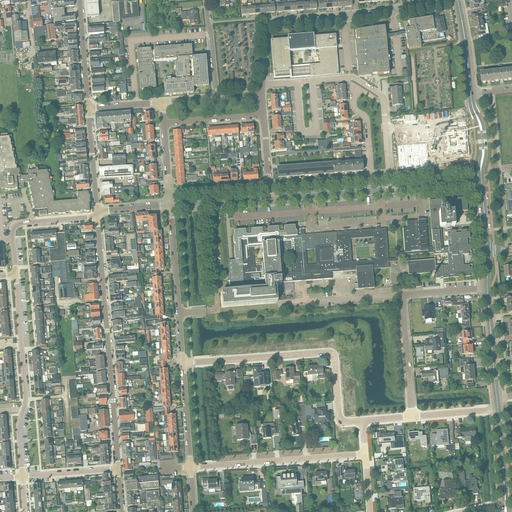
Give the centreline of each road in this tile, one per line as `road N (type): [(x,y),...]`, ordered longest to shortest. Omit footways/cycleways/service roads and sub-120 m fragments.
road 1 (residential): [(118,468),(97,217)]
road 2 (residential): [(412,416),(403,296),(487,288)]
road 3 (residential): [(22,476),(15,274)]
road 4 (residential): [(190,466),(365,453)]
road 5 (residential): [(182,363),(170,205)]
road 6 (residential): [(389,175),(382,98),(349,77),(309,80)]
road 7 (residential): [(182,363),(332,354)]
road 8 (residential): [(261,85),(269,23),(356,14)]
road 9 (residential): [(136,104),(131,40),(210,34)]
road 10 (residential): [(390,189),(270,198)]
